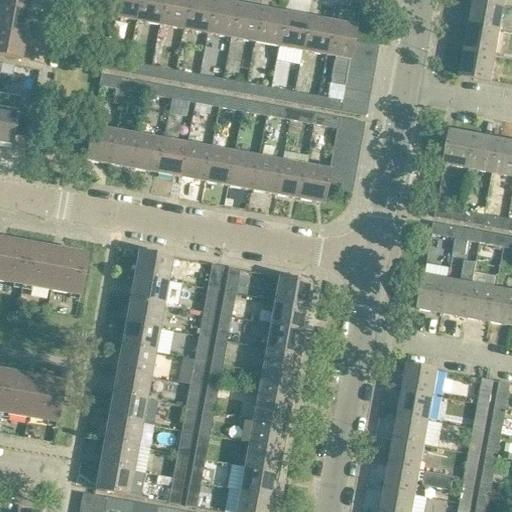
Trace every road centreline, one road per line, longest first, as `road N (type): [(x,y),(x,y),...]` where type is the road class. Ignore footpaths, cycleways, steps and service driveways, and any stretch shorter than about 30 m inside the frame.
road 1 (residential): [(374,263),(0,198)]
road 2 (residential): [(330,511),(361,337)]
road 3 (residential): [(374,263),(405,90)]
road 4 (residential): [(511,364),(361,337)]
